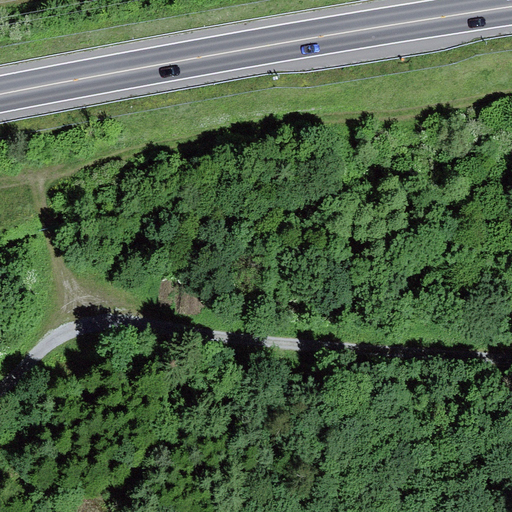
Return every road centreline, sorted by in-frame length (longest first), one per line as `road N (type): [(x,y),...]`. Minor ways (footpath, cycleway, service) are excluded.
road 1 (track): [(511,361),(101,322),(59,336),(0,391)]
road 2 (trunk): [(511,8),(0,96)]
